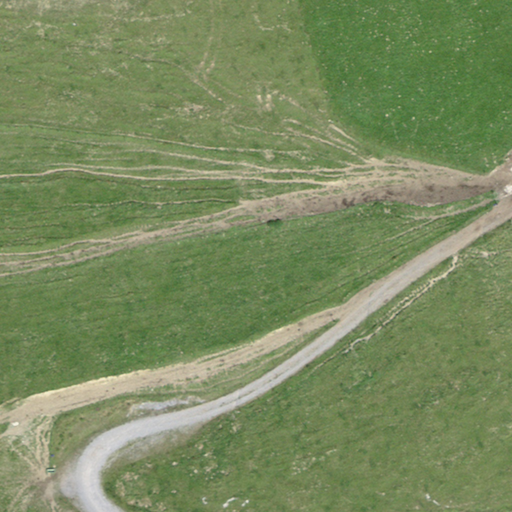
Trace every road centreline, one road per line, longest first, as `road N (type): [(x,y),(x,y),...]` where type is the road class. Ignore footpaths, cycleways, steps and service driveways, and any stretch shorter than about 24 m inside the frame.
road 1 (track): [(116,511),(93,485),(94,457),(110,434),(243,397),(385,297)]
road 2 (track): [(385,297),(511,207)]
